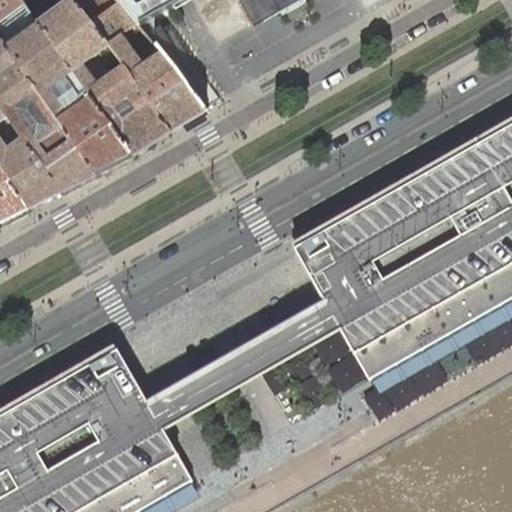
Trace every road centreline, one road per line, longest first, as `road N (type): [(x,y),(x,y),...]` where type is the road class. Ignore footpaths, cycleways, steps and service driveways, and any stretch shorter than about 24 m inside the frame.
road 1 (secondary): [(0,376),(511,85)]
road 2 (secondary): [(511,62),(0,353)]
road 3 (residential): [(451,0),(0,259)]
